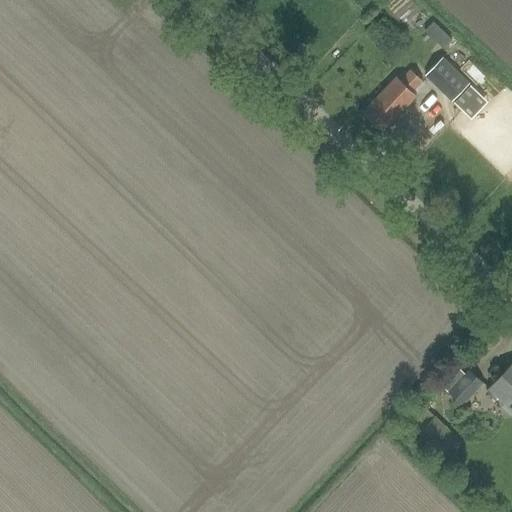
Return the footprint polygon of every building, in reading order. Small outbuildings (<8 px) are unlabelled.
[(440,47),(450,39),(434,20),(425,28),(440,47)] [(455,103),(477,81),(453,58),(431,80),(455,103)] [(412,90),(421,81),(410,70),(401,80),(397,76),(362,113),(382,132),(417,94),(412,90)] [(511,363),(489,388),(511,409),(511,363)] [(447,393),(461,407),(483,384),(469,371),(447,393)] [(434,413),(421,428),(445,450),(459,435),(434,413)]
